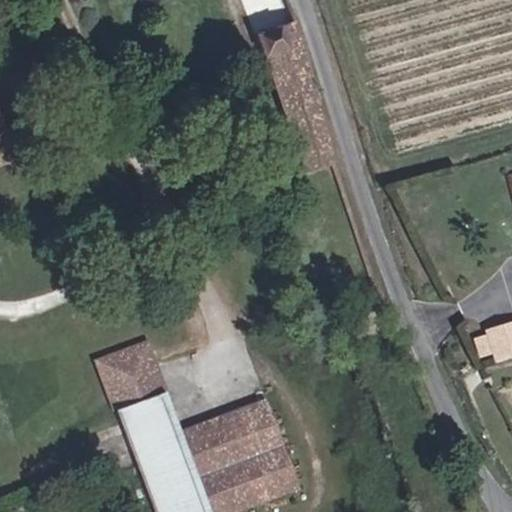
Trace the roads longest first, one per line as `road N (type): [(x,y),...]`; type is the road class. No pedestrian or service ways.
road 1 (unclassified): [(500,511),(481,486),(306,0)]
road 2 (track): [(0,302),(23,310),(91,292),(181,242),(75,0)]
road 3 (track): [(372,175),(511,135)]
